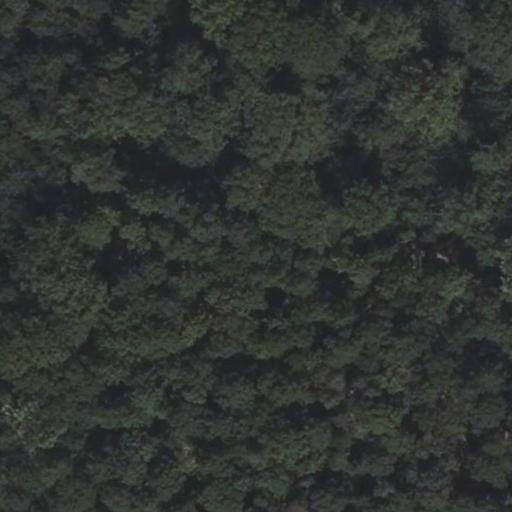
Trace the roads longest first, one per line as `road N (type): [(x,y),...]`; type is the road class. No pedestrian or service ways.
road 1 (track): [(143,166),(511,269)]
road 2 (track): [(0,283),(207,0)]
